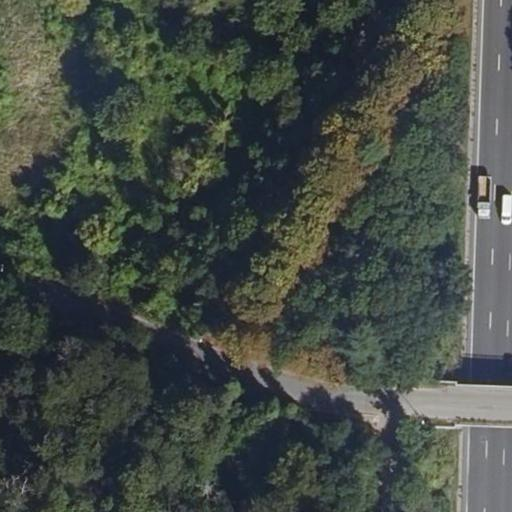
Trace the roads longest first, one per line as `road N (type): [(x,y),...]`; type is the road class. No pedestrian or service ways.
road 1 (unclassified): [(0,286),(249,377),(511,407)]
road 2 (motorway): [(508,0),(491,511)]
